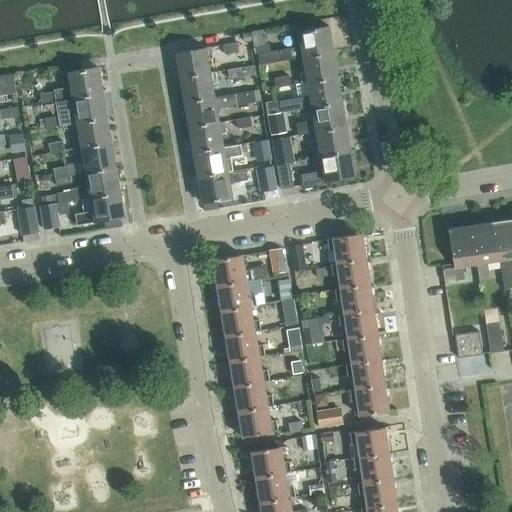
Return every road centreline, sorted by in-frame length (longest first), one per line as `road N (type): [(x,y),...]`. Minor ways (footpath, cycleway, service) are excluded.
road 1 (residential): [(142,246),(112,71),(161,63),(196,237)]
road 2 (residential): [(443,511),(398,199)]
road 3 (residential): [(222,511),(169,242)]
road 4 (residential): [(196,237),(398,199)]
road 5 (residential): [(398,199),(365,0)]
road 6 (residential): [(0,271),(142,246)]
